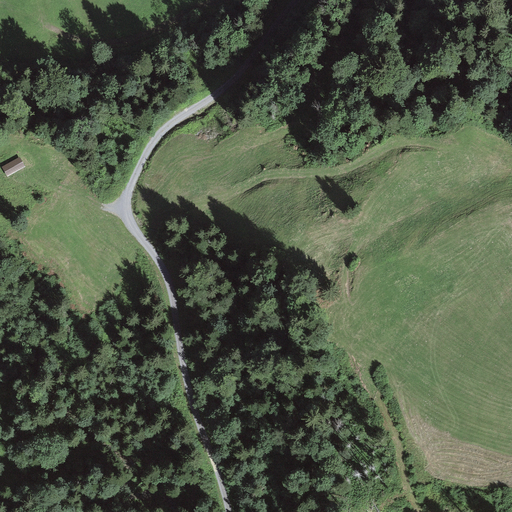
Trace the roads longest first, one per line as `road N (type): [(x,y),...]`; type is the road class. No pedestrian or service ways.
road 1 (track): [(230,511),(194,409),(168,283),(125,208),(156,136),(233,82),(297,0)]
road 2 (track): [(51,28),(107,44),(224,0)]
